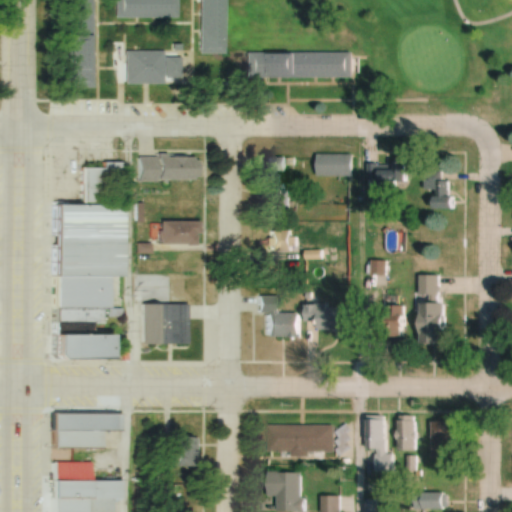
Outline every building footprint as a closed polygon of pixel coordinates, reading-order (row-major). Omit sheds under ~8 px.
[(93,88),(93,0),(68,0),(69,88),(93,88)] [(178,18),(177,0),(116,0),(116,18),(178,18)] [(199,0),(200,55),(225,55),(224,0),(199,0)] [(126,84),(165,84),(165,75),(184,75),(184,52),(126,52),(126,84)] [(354,53),(246,53),(246,79),(354,79),(354,53)] [(355,177),(355,155),(318,155),(318,177),(355,177)] [(157,182),(157,158),(137,158),(137,182),(157,182)] [(162,180),(197,180),(197,158),(162,158),(162,180)] [(51,322),(102,323),(102,310),(109,310),(110,277),(122,277),(123,205),(102,205),(102,186),(121,186),(122,164),(100,163),(100,168),(81,168),(80,206),(52,205),(51,322)] [(409,188),(409,164),(370,164),(370,188),(409,188)] [(289,176),(269,176),(269,211),(289,211),(289,176)] [(436,210),(453,210),(453,180),(427,180),(427,191),(436,191),(436,210)] [(197,222),(158,222),(158,245),(197,245),(197,222)] [(269,254),(297,254),(297,237),(269,237),(269,254)] [(421,345),(446,345),(447,303),(441,303),(442,276),(422,276),(421,345)] [(301,313),(277,313),(277,296),(259,296),(259,313),(267,313),(266,338),(301,338),(301,313)] [(186,345),(186,304),(148,304),(148,345),(186,345)] [(338,337),(354,337),(354,306),(307,306),(307,324),(318,324),(318,330),(339,331),(338,337)] [(384,307),(384,340),(407,340),(407,307),(384,307)] [(50,360),(107,360),(107,335),(50,335),(50,360)] [(101,449),(101,431),(121,431),(121,414),(52,414),(52,449),(101,449)] [(395,454),(387,454),(387,417),(369,417),(369,451),(377,451),(377,473),(395,473),(395,454)] [(417,452),(417,417),(398,417),(398,452),(417,452)] [(434,460),(458,460),(458,423),(434,423),(434,460)] [(336,454),(336,426),(269,426),(269,454),(336,454)] [(190,438),(168,438),(168,469),(190,469),(190,438)] [(50,511),(111,511),(112,503),(121,503),(121,481),(91,481),(91,463),(51,463),(50,511)] [(304,511),(305,473),(269,473),(269,498),(279,498),(278,511),(304,511)] [(415,492),(415,511),(447,511),(447,492),(415,492)] [(323,511),(342,511),(342,498),(324,497),(323,511)]
